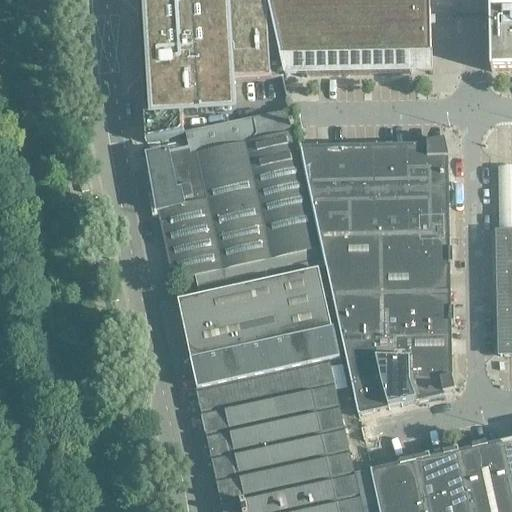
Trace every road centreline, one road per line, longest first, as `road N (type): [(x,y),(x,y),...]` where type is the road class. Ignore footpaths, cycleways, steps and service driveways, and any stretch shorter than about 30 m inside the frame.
road 1 (residential): [(485,414),(475,372),(472,107),(511,107)]
road 2 (unclassified): [(183,487),(115,177)]
road 3 (unclassified): [(82,0),(101,150),(115,177)]
road 4 (unclassified): [(115,177),(121,147),(108,0)]
